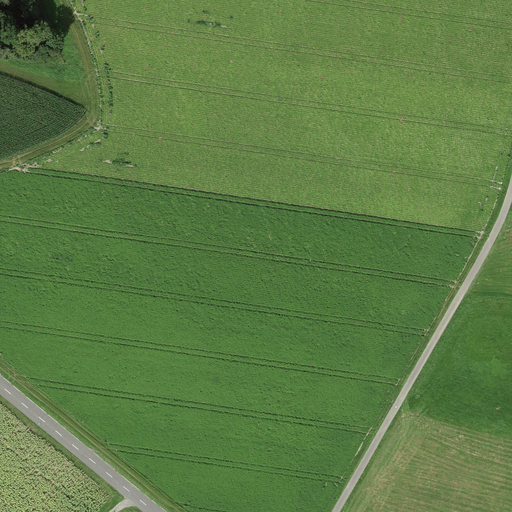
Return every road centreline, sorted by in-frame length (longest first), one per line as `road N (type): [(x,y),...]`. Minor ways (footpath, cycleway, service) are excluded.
road 1 (track): [(337,511),(511,193)]
road 2 (tertiary): [(0,385),(156,511)]
